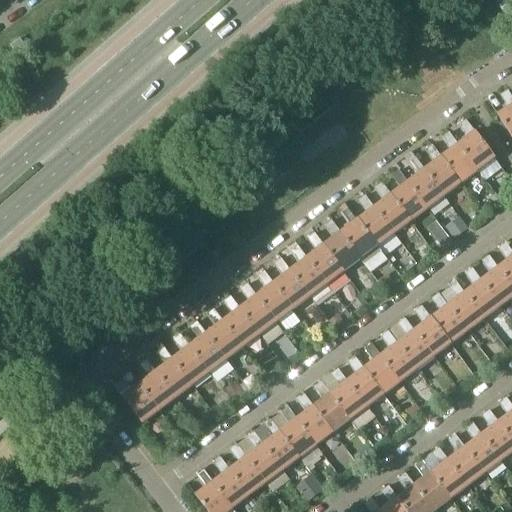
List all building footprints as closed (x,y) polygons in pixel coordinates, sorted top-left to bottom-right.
[(511,0),(497,0),(502,8),(511,1),(511,0)] [(18,56),(27,49),(20,40),(11,47),(18,56)] [(509,110),(498,117),(511,138),(511,98),(508,92),(501,97),(509,110)] [(468,139),(459,147),(478,173),(496,160),(476,134),(466,121),(459,127),(468,139)] [(452,152),(442,159),(462,185),(478,173),(459,147),(449,134),(442,139),(452,152)] [(435,165),(425,172),(445,198),(462,185),(442,159),(433,147),(425,152),(435,165)] [(418,177),(408,184),(428,211),(445,198),(425,172),(416,159),(409,165),(418,177)] [(401,190),(392,197),(411,223),(428,211),(408,184),(399,172),(392,177),(401,190)] [(385,202),(375,210),(395,236),(411,223),(392,197),(382,184),(375,190),(385,202)] [(368,215),(358,222),(378,248),(395,236),(375,210),(365,197),(358,202),(368,215)] [(351,228),(341,235),(361,261),(360,262),(370,274),(388,261),(378,248),(358,222),(349,210),(342,215),(351,228)] [(460,219),(447,229),(455,240),(468,230),(460,219)] [(334,240),(325,248),(344,274),(360,262),(361,261),(341,235),(332,222),(325,228),(334,240)] [(317,253),(308,260),(327,286),(344,274),(325,248),(315,235),(308,240),(317,253)] [(442,249),(451,242),(446,236),(438,243),(442,249)] [(508,263),(499,270),(511,287),(511,252),(506,245),(499,250),(508,263)] [(301,266),(291,273),(311,299),(327,286),(308,260),(298,248),(291,253),(301,266)] [(492,275),(482,283),(501,308),(511,300),(511,287),(499,270),(489,257),(482,263),(492,275)] [(284,278),(274,286),(294,312),(311,299),(291,273),(281,260),(274,266),(284,278)] [(475,288),(465,295),(485,321),(501,308),(482,283),(473,270),(465,275),(475,288)] [(267,291),(257,298),(277,324),(294,312),(274,286),(265,273),(258,278),(267,291)] [(458,301),(448,308),(468,334),(485,321),(465,295),(456,282),(449,288),(458,301)] [(250,304),(241,311),(260,337),(277,324),(257,298),(248,286),(241,291),(250,304)] [(441,313),(432,320),(451,346),(468,334),(448,308),(439,295),(432,301),(441,313)] [(234,316),(224,323),(244,350),(260,337),(241,311),(231,298),(224,304),(234,316)] [(359,312),(367,306),(362,298),(354,304),(359,312)] [(425,326),(415,333),(434,359),(451,346),(432,320),(422,308),(415,313),(425,326)] [(217,329),(207,336),(227,362),(244,350),(224,323),(214,311),(207,316),(217,329)] [(330,323),(335,330),(339,327),(343,324),(338,316),(330,323)] [(408,339),(398,346),(417,371),(434,359),(415,333),(405,320),(398,326),(408,339)] [(198,323),(190,329),(200,342),(190,349),(210,375),(227,362),(207,336),(198,323)] [(391,351),(381,358),(401,384),(417,371),(398,346),(388,333),(381,338),(391,351)] [(183,354),(174,361),(193,388),(210,375),(190,349),(181,336),(174,341),(183,354)] [(374,364),(365,371),(384,397),(401,384),(381,358),(372,346),(365,351),(374,364)] [(166,367),(157,374),(176,400),(193,388),(174,361),(164,349),(157,354),(166,367)] [(355,358),(348,364),(357,376),(348,383),(367,409),(384,397),(365,371),(355,358)] [(150,379),(140,387),(160,413),(176,400),(157,374),(147,361),(140,367),(150,379)] [(341,389),(331,396),(350,422),(367,409),(348,383),(338,371),(331,376),(341,389)] [(133,392),(123,400),(142,426),(143,425),(160,413),(140,387),(131,374),(123,379),(133,392)] [(237,383),(224,393),(234,406),(247,396),(241,387),(237,383)] [(324,401),(314,409),(334,435),(350,422),(331,396),(321,384),(314,389),(324,401)] [(454,385),(446,391),(451,397),(459,392),(459,391),(454,385)] [(307,414),(298,421),(317,447),(334,435),(314,409),(305,396),(298,401),(307,414)] [(509,417),(499,424),(511,441),(511,406),(506,399),(499,404),(509,417)] [(290,427),(281,434),(300,460),(317,447),(298,421),(288,409),(281,414),(290,427)] [(492,430),(482,437),(502,463),(511,455),(511,441),(499,424),(490,412),(482,417),(492,430)] [(271,421),(254,434),(283,472),(300,460),(281,434),(271,421)] [(473,424),(466,430),(475,442),(466,450),(485,475),(502,463),(482,437),(473,424)] [(257,452),(247,459),(266,485),(273,494),(290,481),(283,472),(254,434),(247,439),(257,452)] [(458,455),(449,462),(468,488),(485,475),(466,450),(456,437),(449,442),(458,455)] [(240,465),(230,472),(250,498),(266,485),(247,459),(238,447),(230,452),(240,465)] [(439,450),(432,455),(442,468),(432,475),(451,501),(468,488),(449,462),(439,450)] [(223,477),(213,485),(233,510),(250,498),(230,472),(221,459),(214,465),(223,477)] [(425,480),(415,488),(433,511),(436,511),(451,501),(432,475),(423,462),(415,468),(425,480)] [(207,490),(196,498),(206,511),(230,511),(233,510),(213,485),(204,472),(197,477),(207,490)] [(408,493),(398,500),(407,511),(433,511),(415,488),(406,475),(398,480),(408,493)] [(311,477),(296,489),(308,504),(323,493),(311,477)] [(391,506),(382,511),(407,511),(398,500),(389,488),(382,493),(391,506)] [(369,511),(380,511),(372,500),(365,506),(369,511)]
